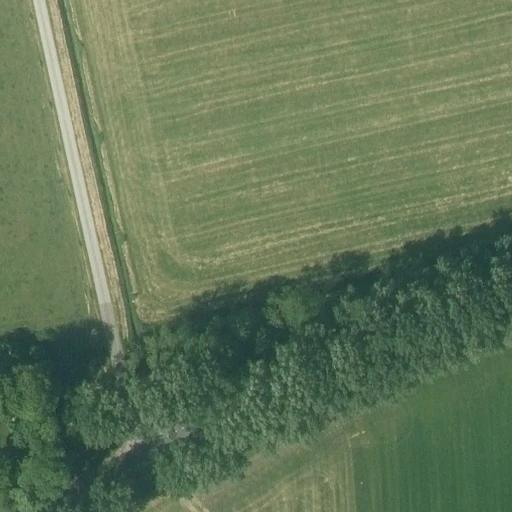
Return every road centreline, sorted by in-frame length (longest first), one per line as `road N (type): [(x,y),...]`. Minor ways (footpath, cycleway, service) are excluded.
road 1 (unclassified): [(133,459),(36,0)]
road 2 (tertiary): [(511,279),(394,324),(133,459)]
